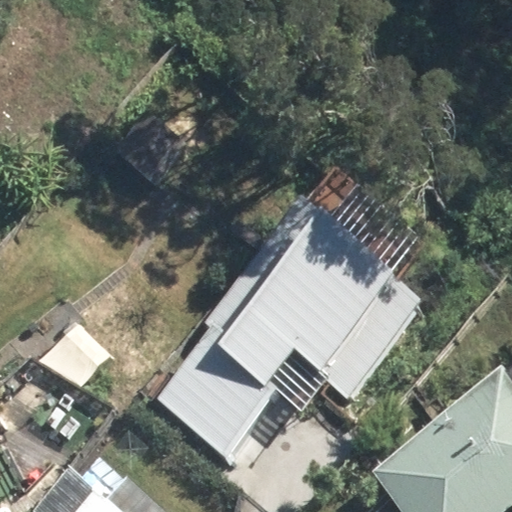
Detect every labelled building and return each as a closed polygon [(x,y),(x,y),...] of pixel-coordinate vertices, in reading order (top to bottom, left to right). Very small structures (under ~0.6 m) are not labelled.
[(32,0),(49,14),(61,0),(32,0)] [(93,0),(75,25),(133,69),(170,20),(142,0),(93,0)] [(123,167),(158,194),(183,162),(150,135),(123,167)] [(174,381),(193,396),(205,381),(186,366),(174,381)] [(378,489),(394,511),(511,511),(511,404),(508,398),(378,489)]
